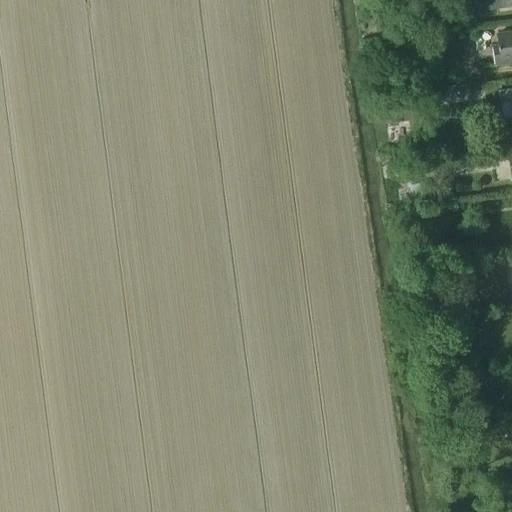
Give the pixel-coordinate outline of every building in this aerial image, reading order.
[(496,44),(490,45),(493,64),(511,62),(511,58),(511,57),(511,31),(495,34),(496,44)] [(428,132),(410,135),(412,148),(430,145),(428,132)] [(442,207),(434,208),(435,216),(443,215),(442,207)] [(436,314),(435,306),(428,307),(429,315),(436,314)] [(466,322),(465,314),(458,315),(459,323),(466,322)] [(446,357),(432,358),(434,371),(447,370),(446,357)]
